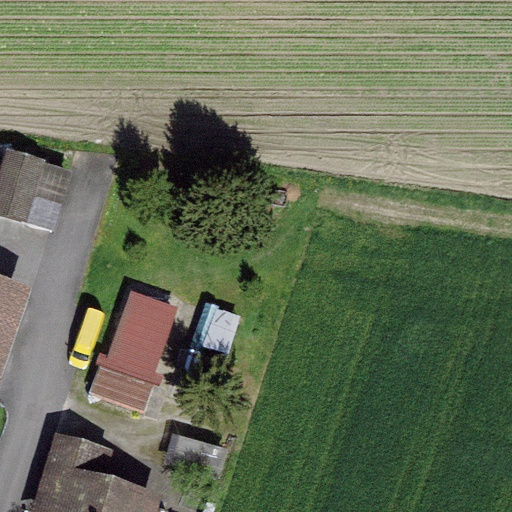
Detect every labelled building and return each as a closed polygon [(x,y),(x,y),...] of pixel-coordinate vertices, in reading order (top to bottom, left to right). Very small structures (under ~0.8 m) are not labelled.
[(0,176),(0,220),(20,226),(37,169),(5,159),(0,176)] [(97,369),(135,383),(173,286),(132,273),(97,369)] [(0,348),(15,305),(0,299),(0,348)] [(88,398),(139,416),(149,390),(97,371),(88,398)] [(152,511),(91,493),(99,464),(54,451),(35,511),(152,511)]
